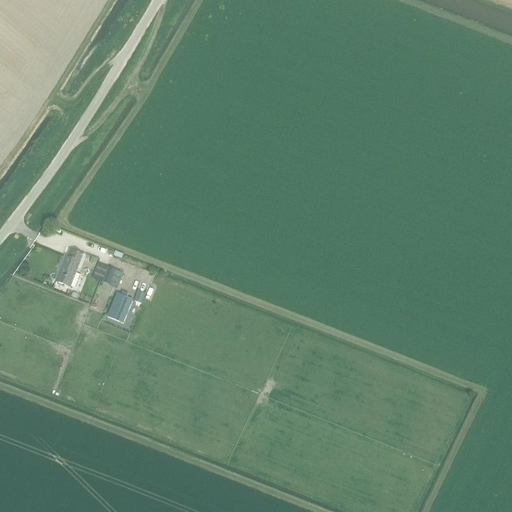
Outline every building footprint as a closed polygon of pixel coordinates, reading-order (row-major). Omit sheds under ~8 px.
[(70,288),(71,287),(77,289),(82,276),(76,274),(83,256),(70,251),(68,258),(66,258),(56,282),(70,288)] [(96,265),(98,259),(92,257),(92,258),(87,256),(85,261),(96,265)] [(93,279),(101,282),(118,289),(124,274),(99,264),(97,268),(95,275),(93,279)] [(139,292),(135,302),(142,304),(145,295),(139,292)] [(118,295),(108,317),(123,323),(133,301),(118,295)]
